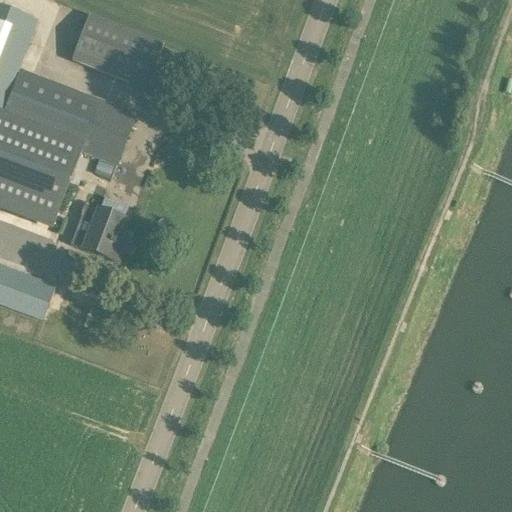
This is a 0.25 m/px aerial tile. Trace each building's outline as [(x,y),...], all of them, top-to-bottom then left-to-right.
[(111,184),(117,170),(136,118),(19,74),(38,24),(0,9),(0,213),(52,233),(81,156),(105,165),(100,179),(111,184)] [(145,92),(163,46),(89,17),(71,64),(145,92)] [(125,241),(118,238),(123,224),(85,209),(70,248),(83,253),(83,254),(118,267),(119,264),(117,263),(125,241)] [(0,306),(43,323),(51,300),(39,296),(42,288),(0,272),(0,306)] [(54,293),(42,288),(39,296),(51,300),(54,293)]
